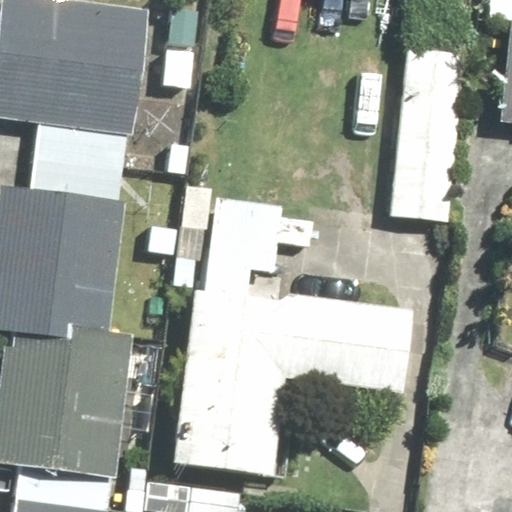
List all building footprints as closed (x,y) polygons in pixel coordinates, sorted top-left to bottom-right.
[(0,440),(0,469),(10,470),(7,511),(112,511),(115,478),(129,479),(140,334),(118,332),(132,129),(150,130),(158,7),(73,0),(72,0),(0,0),(0,4),(0,119),(40,122),(35,187),(0,185),(0,190),(0,330),(8,331),(0,440)] [(511,0),(495,0),(494,26),(511,27),(511,111),(511,133),(511,0)] [(197,94),(204,13),(171,10),(164,91),(197,94)] [(467,52),(404,49),(397,175),(391,175),(389,221),(457,225),(467,52)] [(220,187),(205,186),(206,177),(190,175),(193,144),(167,142),(164,182),(189,184),(185,229),(153,226),(150,257),(177,259),(174,288),(198,290),(182,469),(282,478),(291,382),(416,393),(423,311),(254,296),(256,269),(281,272),(283,243),(313,246),(315,224),(285,222),(286,208),(219,202),(220,187)]
